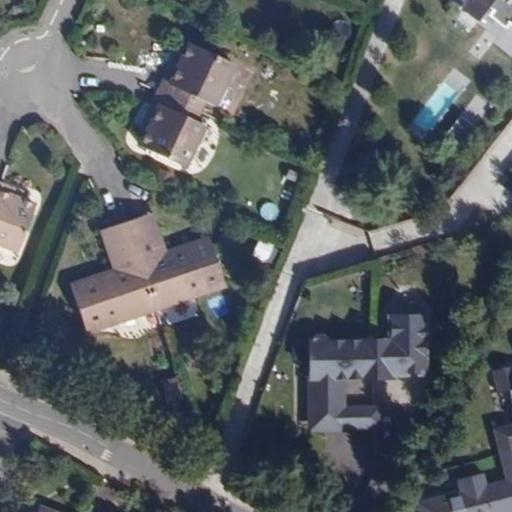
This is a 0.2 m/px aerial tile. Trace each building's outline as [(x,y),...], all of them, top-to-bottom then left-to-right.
[(511,0),(463,0),(463,1),(482,15),(488,7),(493,10),(489,14),(505,27),(509,22),(511,24),(511,0)] [(482,15),(463,1),(459,7),(477,21),(482,15)] [(215,107),(235,64),(186,42),(180,56),(176,63),(170,60),(156,90),(200,111),(204,102),(215,107)] [(180,56),(173,53),(170,60),(176,63),(180,56)] [(185,168),(206,126),(195,121),(200,111),(156,90),(141,121),(147,123),(144,130),(137,145),(185,168)] [(462,144),(475,124),(463,116),(449,135),(462,144)] [(144,130),(147,123),(141,121),(138,127),(144,130)] [(0,246),(16,253),(36,203),(21,197),(13,194),(15,188),(0,181),(0,246)] [(21,197),(23,191),(15,188),(13,194),(21,197)] [(166,251),(153,212),(145,215),(158,253),(166,251)] [(225,287),(208,236),(166,251),(158,253),(145,215),(125,222),(155,311),(225,287)] [(155,311),(125,222),(106,228),(119,267),(111,269),(70,283),(86,334),(155,311)] [(119,267),(106,228),(99,231),(111,269),(119,267)] [(339,335),(328,399),(360,404),(360,403),(365,377),(398,382),(399,377),(446,384),(455,329),(452,328),(453,325),(447,317),(433,315),(425,321),(425,324),(423,324),(419,347),(356,338),(353,333),(346,332),(342,336),(339,335)] [(511,356),(503,357),(505,380),(511,379),(511,413),(494,415),(496,433),(511,431),(511,356)] [(360,404),(328,399),(324,422),(357,428),(358,424),(389,429),(393,408),(360,403),(360,404)] [(511,431),(496,433),(500,467),(511,465),(511,431)] [(511,465),(500,467),(478,469),(477,457),(451,460),(452,472),(423,474),(427,508),(456,505),(456,511),(480,511),(483,511),(482,503),(511,499),(511,465)]
